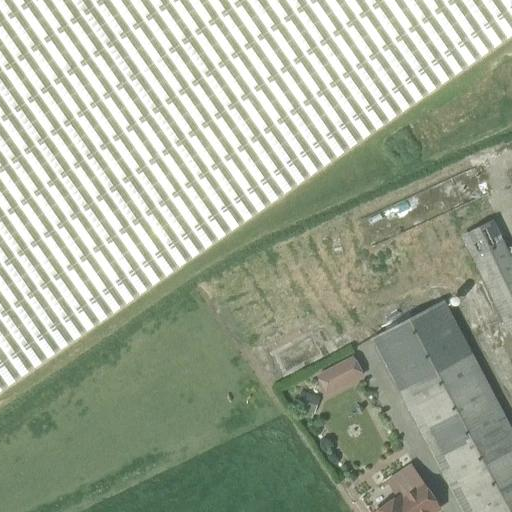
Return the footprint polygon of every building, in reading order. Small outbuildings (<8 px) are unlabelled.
[(284,0),(0,0),(0,387),(373,124),(311,38),(284,0)] [(284,0),(311,38),(365,0),(284,0)] [(511,262),(510,258),(493,222),(463,237),(511,337),(511,262)] [(463,511),(511,511),(511,435),(442,302),(373,338),(463,511)] [(323,396),(362,376),(351,355),(312,374),(323,396)] [(398,497),(397,498),(376,511),(435,511),(439,510),(421,483),(399,497),(398,497)]
